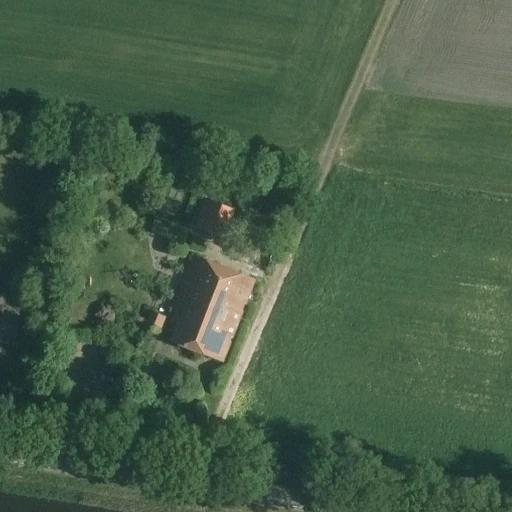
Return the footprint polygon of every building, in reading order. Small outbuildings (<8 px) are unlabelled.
[(212,170),(206,187),(222,193),(229,177),(212,170)] [(13,178),(0,188),(7,197),(20,187),(13,178)] [(196,235),(211,241),(222,211),(200,203),(193,219),(201,222),(196,235)] [(222,361),(254,279),(193,256),(172,311),(176,313),(173,321),(177,323),(170,341),(222,361)] [(0,341),(14,344),(19,316),(1,313),(4,296),(0,294),(0,272),(1,268),(0,267),(0,341)] [(162,333),(167,319),(153,313),(147,327),(162,333)]
